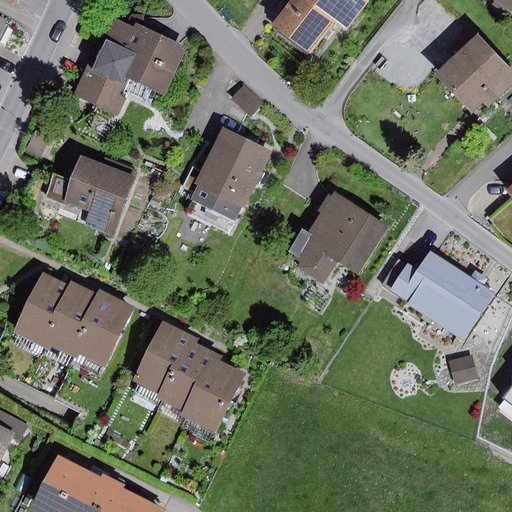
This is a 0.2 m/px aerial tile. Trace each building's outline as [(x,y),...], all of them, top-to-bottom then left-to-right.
[(96,0),(93,8),(103,12),(107,0),(96,0)] [(368,0),(291,0),(272,26),(310,54),(335,21),(347,30),(369,0),(368,0)] [(511,0),(492,0),(511,14),(511,0)] [(0,37),(9,21),(0,16),(0,37)] [(134,28),(115,20),(95,66),(88,63),(74,95),(116,114),(131,81),(166,97),(188,46),(136,24),(134,28)] [(511,70),(480,36),(437,75),(472,114),(485,102),(489,107),(511,86),(511,70)] [(243,87),(232,99),(250,115),(261,104),(243,87)] [(271,152),(225,130),(203,173),(194,193),(185,211),(232,233),(271,152)] [(50,139),(36,131),(25,151),(40,159),(50,139)] [(135,178),(83,159),(74,184),(54,176),(46,199),(87,214),(83,226),(113,237),(135,178)] [(194,193),(203,173),(193,168),(184,188),(194,193)] [(390,228),(335,192),(309,232),(303,230),(288,252),(300,260),(295,268),(323,286),(339,263),(358,276),(390,228)] [(471,278),(429,250),(416,271),(399,297),(465,341),(496,296),(483,287),(488,280),(475,271),(471,278)] [(399,297),(416,271),(399,259),(381,286),(399,297)] [(43,274),(14,333),(44,348),(46,343),(73,288),(43,274)] [(75,284),(73,288),(46,343),(75,357),(77,353),(104,297),(75,284)] [(106,293),(104,297),(77,353),(106,367),(135,307),(106,293)] [(194,338),(164,323),(135,383),(165,398),(192,342),(194,338)] [(192,342),(165,398),(163,402),(192,415),(218,359),(220,355),(192,342)] [(472,356),(450,361),(455,385),(478,380),(472,356)] [(218,359),(192,415),(190,420),(219,434),(248,373),(218,359)] [(0,410),(0,424),(15,433),(23,437),(29,426),(0,410)] [(0,424),(0,462),(15,433),(0,424)] [(101,476),(59,455),(31,509),(37,511),(164,511),(166,510),(124,488),(126,484),(115,478),(103,472),(101,476)]
